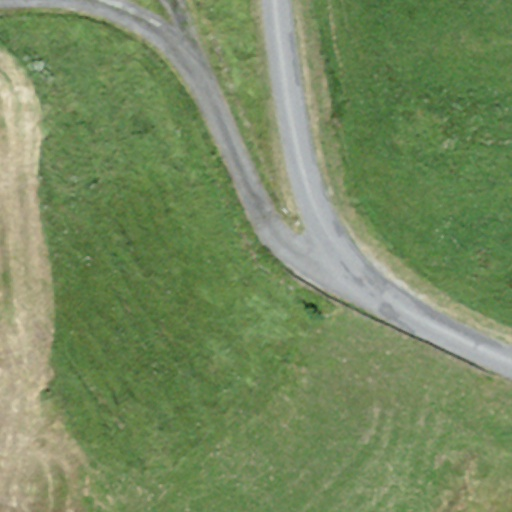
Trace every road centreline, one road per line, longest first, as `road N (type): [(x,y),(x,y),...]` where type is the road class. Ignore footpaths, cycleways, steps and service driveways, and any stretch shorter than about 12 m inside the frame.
road 1 (unclassified): [(511,359),(442,331),(342,265),(305,180),(275,0)]
road 2 (track): [(342,265),(312,265),(263,217),(209,90),(175,47),(127,17),(66,0)]
